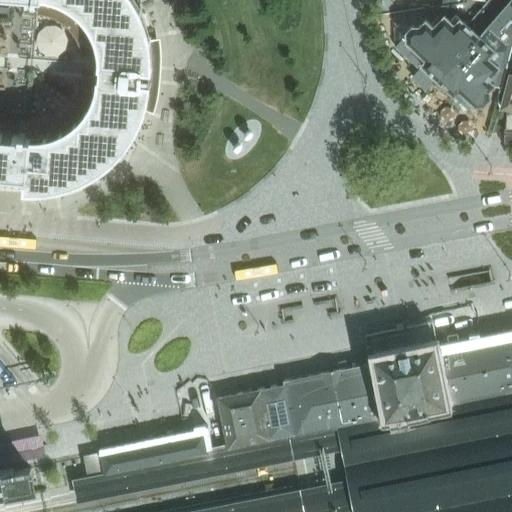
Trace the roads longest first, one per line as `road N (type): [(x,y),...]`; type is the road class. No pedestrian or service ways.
road 1 (secondary): [(1,261),(208,278),(511,221)]
road 2 (secondary): [(511,196),(203,253),(1,261)]
